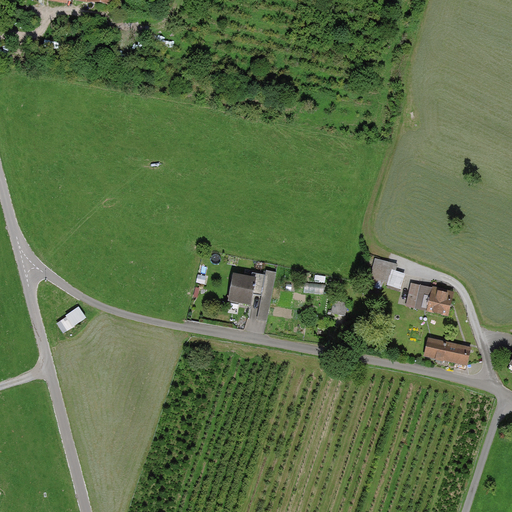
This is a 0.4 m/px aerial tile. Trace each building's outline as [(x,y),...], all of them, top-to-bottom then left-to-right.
[(392,264),(377,260),(373,277),(390,281),(388,288),(403,291),(407,275),(390,270),(392,264)] [(262,280),(238,274),(232,304),(255,309),(262,280)] [(460,294),(418,282),(412,300),(433,306),(431,311),(454,318),(460,294)] [(58,322),(65,333),(88,318),(81,307),(58,322)] [(474,348),(434,340),(430,358),(471,366),(474,348)]
